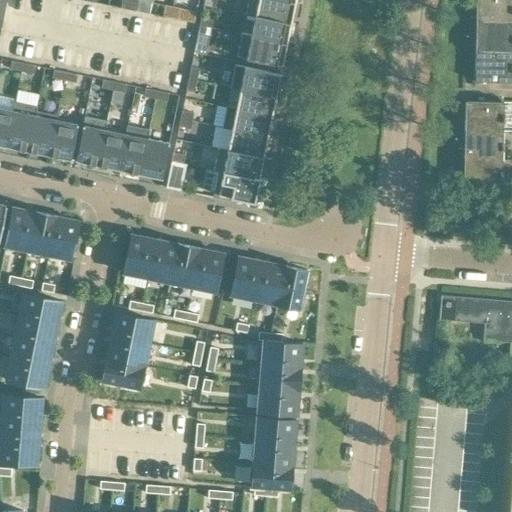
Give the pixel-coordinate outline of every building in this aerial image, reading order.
[(121,0),(120,7),(128,9),(129,0),(121,0)] [(138,0),(129,0),(128,9),(136,11),(138,0)] [(296,0),(293,0),(248,0),(245,15),(255,17),(255,14),(291,22),(296,0)] [(511,0),(476,0),(476,21),(511,21),(511,0)] [(170,18),(173,6),(165,4),(162,16),(170,18)] [(181,7),(173,6),(170,18),(178,19),(181,7)] [(287,44),(291,22),(255,14),(255,17),(251,35),(251,36),(287,44)] [(199,25),(211,27),(213,19),(201,17),(199,25)] [(511,21),(476,21),(475,51),(511,51),(511,21)] [(210,35),(211,27),(199,25),(198,33),(210,35)] [(251,36),(251,35),(242,33),(237,56),(282,65),(287,44),(251,36)] [(511,51),(475,51),(475,80),(511,81),(511,51)] [(10,68),(21,71),(23,63),(11,60),(10,68)] [(35,65),(23,63),(21,71),(33,73),(35,65)] [(230,87),(240,89),(240,88),(276,95),(280,74),(235,64),(230,87)] [(191,66),(188,78),(196,80),(199,68),(191,66)] [(52,77),(64,80),(65,72),(54,69),(52,77)] [(77,74),(65,72),(64,80),(76,82),(77,74)] [(194,92),(196,80),(188,78),(186,90),(194,92)] [(113,90),(114,82),(103,79),(101,87),(113,90)] [(126,84),(114,82),(113,90),(125,92),(126,84)] [(143,96),(155,98),(157,90),(145,88),(143,96)] [(272,116),(276,95),(240,88),(240,89),(236,108),(236,109),(272,116)] [(168,93),(157,90),(155,98),(167,101),(168,93)] [(465,100),(465,129),(503,130),(503,101),(465,100)] [(6,146),(27,151),(35,110),(36,110),(37,106),(14,101),(12,110),(13,110),(5,146),(6,147),(6,146)] [(267,138),(272,116),(236,109),(236,108),(227,106),(222,127),(231,129),(231,130),(267,138)] [(0,145),(4,146),(5,146),(13,110),(12,110),(0,107),(0,145)] [(27,151),(49,155),(56,119),(57,115),(36,110),(35,110),(27,151)] [(182,110),(180,118),(192,120),(194,112),(182,110)] [(75,161),(97,165),(104,129),(106,129),(107,120),(84,115),(75,161)] [(192,120),(180,118),(178,126),(190,128),(192,120)] [(70,160),(78,124),(56,119),(49,155),(70,160)] [(126,134),(118,170),(139,174),(140,174),(148,138),(150,129),(127,124),(125,133),(126,134)] [(97,165),(118,170),(126,134),(125,133),(106,129),(104,129),(97,165)] [(465,129),(464,159),(502,159),(503,130),(465,129)] [(263,159),(267,138),(231,130),(227,149),(227,152),(263,159)] [(140,174),(162,179),(169,143),(148,138),(140,174)] [(218,171),(218,172),(259,180),(259,177),(263,159),(227,152),(227,149),(218,147),(213,170),(218,171)] [(171,160),(179,162),(183,163),(185,155),(173,152),(171,160)] [(463,188),(501,189),(502,159),(464,159),(463,188)] [(171,160),(166,187),(181,191),(187,163),(183,163),(179,162),(171,160)] [(258,183),(259,180),(218,172),(214,193),(230,197),(233,197),(254,202),(258,183)] [(5,245),(27,249),(35,211),(13,207),(5,245)] [(35,211),(27,249),(48,254),(56,216),(56,215),(35,211)] [(78,220),(56,216),(48,254),(70,258),(78,220)] [(124,272),(146,276),(154,239),(131,234),(124,272)] [(169,281),(177,243),(154,239),(146,276),(169,281)] [(177,243),(169,281),(192,286),(200,248),(199,248),(199,247),(177,243)] [(200,248),(192,286),(215,290),(223,253),(200,248)] [(231,294),(254,298),(261,261),(239,256),(231,294)] [(284,265),(261,261),(254,298),(277,303),(284,265)] [(307,270),(284,265),(277,303),(299,308),(303,289),(307,270)] [(20,285),(21,277),(9,275),(8,283),(20,285)] [(21,277),(20,285),(31,288),(33,280),(21,277)] [(42,282),(41,290),(53,292),(54,284),(42,282)] [(19,314),(57,322),(61,300),(24,293),(19,314)] [(511,300),(441,295),(439,319),(454,320),(484,323),(483,339),(511,342),(511,329),(511,300)] [(128,308),(140,310),(142,302),(130,300),(128,308)] [(152,313),(153,305),(142,302),(140,310),(152,313)] [(186,311),(174,309),(173,317),(185,319),(186,311)] [(198,314),(186,311),(185,319),(196,322),(198,314)] [(115,312),(111,335),(149,343),(153,320),(115,312)] [(57,322),(19,314),(15,336),(53,344),(57,322)] [(249,324),(237,322),(235,330),(247,332),(249,324)] [(273,332),(261,331),(260,340),(264,340),(272,341),(273,332)] [(284,342),(285,333),(273,332),(272,341),(284,342)] [(111,335),(106,358),(144,365),(149,343),(111,335)] [(53,344),(15,336),(10,357),(48,365),(53,344)] [(196,340),(194,352),(202,354),(204,342),(196,340)] [(302,343),(284,342),(272,341),(264,340),(262,363),(300,367),(302,343)] [(208,358),(216,360),(218,348),(210,346),(208,358)] [(191,364),(199,366),(202,354),(194,352),(191,364)] [(48,365),(10,357),(6,379),(44,387),(48,365)] [(144,365),(106,358),(101,381),(139,388),(144,365)] [(213,372),(216,360),(208,358),(205,370),(213,372)] [(260,387),(298,390),(300,367),(262,363),(260,387)] [(195,388),(197,376),(189,375),(187,386),(195,388)] [(204,378),(201,390),(209,392),(212,380),(204,378)] [(298,390),(260,387),(258,410),(296,413),(298,390)] [(3,394),(1,416),(40,419),(42,397),(3,394)] [(40,419),(1,416),(0,431),(0,438),(38,441),(40,419)] [(257,416),(255,440),(294,443),(296,419),(257,416)] [(196,423),(195,435),(203,436),(205,423),(196,423)] [(202,448),(203,436),(195,435),(194,447),(202,448)] [(0,460),(36,463),(38,441),(0,438),(0,460)] [(253,463),(292,466),(294,443),(255,440),(253,463)] [(192,470),(201,470),(202,458),(193,458),(192,470)] [(290,489),(292,466),(253,463),(251,486),(254,486),(266,487),(278,488),(290,489)] [(11,468),(0,466),(0,475),(10,476),(11,468)] [(111,489),(112,481),(100,480),(99,488),(111,489)] [(111,489),(123,490),(124,482),(112,481),(111,489)] [(158,485),(146,484),(145,492),(157,493),(158,485)] [(170,486),(158,485),(157,493),(169,494),(170,486)] [(253,495),(265,496),(266,487),(254,486),(253,495)] [(277,497),(278,488),(266,487),(265,496),(277,497)] [(219,498),(220,490),(208,489),(207,497),(219,498)] [(232,491),(220,490),(219,498),(232,499),(232,491)]
